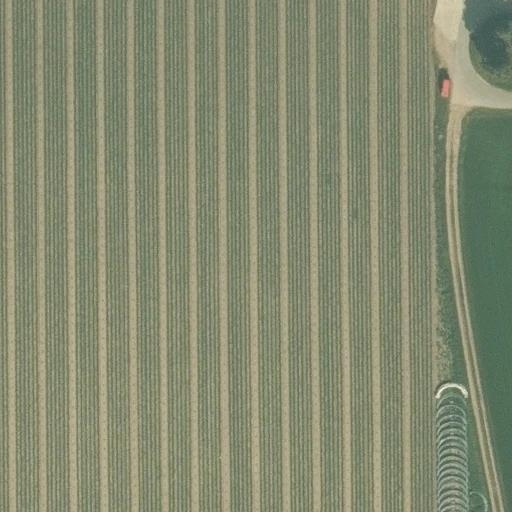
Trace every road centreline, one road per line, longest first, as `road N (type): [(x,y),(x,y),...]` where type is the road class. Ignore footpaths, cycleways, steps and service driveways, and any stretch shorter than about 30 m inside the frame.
road 1 (track): [(465,92),(511,371)]
road 2 (unclassified): [(471,0),(465,92),(511,98)]
